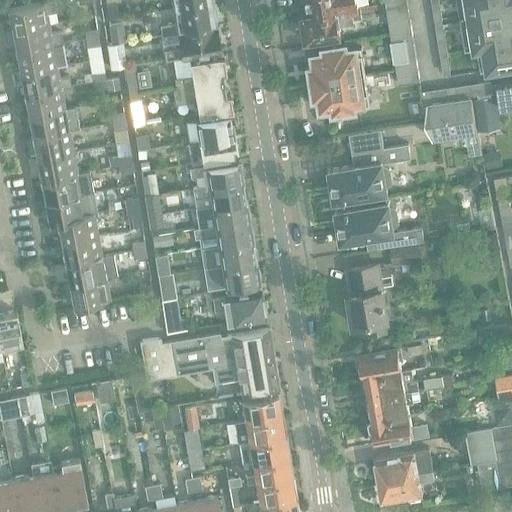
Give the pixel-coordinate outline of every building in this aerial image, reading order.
[(47,0),(8,8),(12,30),(49,23),(47,12),(56,10),(54,0),(47,0)] [(169,0),(171,9),(211,2),(210,0),(169,0)] [(306,0),(309,14),(357,7),(355,0),(306,0)] [(439,0),(430,0),(432,9),(441,8),(439,0)] [(511,0),(456,0),(464,50),(477,48),(480,71),(511,65),(511,0)] [(116,1),(105,3),(108,19),(119,17),(116,1)] [(161,35),(175,33),(175,32),(215,26),(215,25),(214,25),(213,14),(216,14),(214,2),(211,3),(211,2),(171,9),(174,23),(159,25),(161,35)] [(360,7),(357,7),(309,14),(302,16),(307,42),(341,36),(339,25),(352,23),(351,19),(376,15),(374,5),(360,7)] [(441,8),(432,9),(434,19),(442,18),(441,8)] [(410,18),(388,22),(391,40),(404,39),(413,37),(410,18)] [(109,24),(112,43),(125,41),(122,22),(109,24)] [(16,51),(53,44),(63,42),(60,31),(51,33),(49,23),(12,30),(16,51)] [(443,23),(435,25),(437,36),(445,35),(443,23)] [(216,27),(215,26),(175,32),(175,33),(177,46),(163,48),(165,58),(219,49),(218,39),(221,38),(219,27),(216,27)] [(97,27),(84,29),(85,38),(98,36),(97,27)] [(445,35),(437,36),(439,47),(447,46),(445,35)] [(98,36),(85,38),(86,46),(100,44),(98,36)] [(413,37),(404,39),(407,54),(415,52),(413,37)] [(404,39),(391,40),(391,43),(393,57),(395,62),(416,58),(415,52),(407,54),(404,39)] [(16,51),(20,72),(57,65),(53,44),(16,51)] [(310,68),(313,82),(365,74),(361,48),(345,50),(344,45),(324,48),(325,53),(313,55),(315,67),(310,68)] [(447,46),(439,47),(440,59),(448,58),(447,46)] [(172,77),(175,90),(209,84),(208,77),(222,75),(221,71),(225,70),(223,53),(188,59),(191,74),(172,77)] [(110,68),(123,66),(125,66),(124,56),(108,59),(110,68)] [(416,58),(395,62),(396,73),(418,69),(416,58)] [(448,58),(440,59),(442,70),(450,69),(448,58)] [(123,66),(126,81),(136,80),(134,64),(125,66),(123,66)] [(20,72),(24,93),(61,86),(70,84),(69,75),(59,77),(57,65),(20,72)] [(148,68),(136,70),(139,87),(151,85),(148,68)] [(418,69),(396,73),(398,84),(420,80),(418,69)] [(104,70),(91,72),(92,81),(105,79),(105,78),(104,70)] [(91,72),(83,73),(84,82),(92,81),(91,72)] [(370,106),(365,74),(313,82),(315,96),(319,96),(321,108),(333,106),(334,111),(370,106)] [(225,92),(222,75),(208,77),(209,84),(175,90),(177,102),(195,99),(197,114),(231,108),(229,92),(225,92)] [(118,76),(105,78),(105,79),(107,87),(107,89),(120,87),(118,76)] [(105,79),(92,81),(93,89),(107,87),(105,79)] [(140,100),(136,80),(126,81),(129,101),(140,100)] [(497,82),(491,83),(493,92),(498,92),(501,108),(508,107),(510,116),(511,115),(511,80),(497,83),(497,82)] [(24,93),(28,115),(65,108),(61,86),(24,93)] [(495,95),(474,98),(479,131),(500,127),(495,95)] [(477,132),(475,114),(472,97),(428,103),(434,138),(477,132)] [(32,136),(69,129),(78,127),(74,106),(65,108),(28,115),(32,136)] [(124,110),(111,112),(111,113),(112,121),(125,119),(124,110)] [(107,117),(98,119),(99,123),(110,121),(112,121),(111,113),(109,113),(106,114),(107,117)] [(183,121),(186,142),(232,134),(231,126),(234,124),(233,116),(230,115),(229,114),(183,121)] [(125,119),(112,121),(115,142),(129,140),(125,119)] [(32,136),(37,157),(73,150),(69,129),(32,136)] [(144,133),(135,135),(137,149),(149,147),(147,133),(144,133)] [(234,143),(232,134),(186,142),(189,163),(236,156),(236,154),(239,152),(237,144),(234,143)] [(355,197),(355,201),(385,197),(384,192),(387,192),(386,186),(391,181),(389,169),(383,166),(382,162),(410,157),(408,144),(358,152),(360,164),(329,169),(333,200),(355,197)] [(500,149),(483,152),(486,168),(503,165),(500,149)] [(37,157),(41,179),(77,172),(73,150),(37,157)] [(131,154),(108,157),(110,166),(119,164),(132,162),(131,154)] [(196,176),(198,186),(198,187),(241,180),(240,176),(242,174),(241,168),(239,167),(237,159),(188,167),(190,177),(196,176)] [(147,160),(139,161),(140,170),(150,169),(148,160),(147,160)] [(132,162),(119,164),(120,172),(133,170),(132,162)] [(41,179),(45,200),(91,191),(87,170),(77,172),(41,179)] [(141,175),(144,196),(158,194),(154,173),(141,175)] [(495,189),(507,187),(505,177),(493,180),(495,189)] [(192,187),(195,208),(244,200),(244,197),(245,195),(244,188),(242,186),(241,180),(198,187),(198,186),(192,187)] [(49,222),(57,221),(57,220),(85,214),(85,213),(93,212),(95,212),(91,191),(45,200),(49,222)] [(144,196),(147,216),(161,214),(158,194),(144,196)] [(123,199),(124,207),(138,205),(137,197),(123,199)] [(386,202),(385,197),(355,201),(356,206),(335,209),(340,241),(371,236),(373,248),(423,240),(421,227),(393,231),(392,227),(398,222),(396,210),(389,206),(388,201),(386,202)] [(120,200),(107,202),(108,209),(121,207),(120,200)] [(199,216),(200,226),(201,227),(248,220),(247,216),(249,215),(248,207),(245,206),(244,200),(195,208),(197,217),(199,216)] [(497,202),(502,227),(511,224),(511,214),(509,200),(497,202)] [(139,214),(138,205),(124,207),(126,216),(139,214)] [(57,221),(61,241),(97,234),(93,212),(85,213),(85,214),(57,220),(57,221)] [(163,226),(161,214),(147,216),(149,229),(163,226)] [(203,237),(205,246),(205,247),(251,239),(250,236),(252,235),(251,228),(249,226),(248,220),(201,227),(200,226),(198,226),(200,237),(203,237)] [(468,221),(457,223),(458,232),(470,230),(468,221)] [(172,244),(170,232),(151,236),(152,247),(172,244)] [(61,241),(65,262),(101,255),(97,234),(61,241)] [(130,242),(131,249),(145,247),(143,239),(130,242)] [(202,248),(205,266),(254,258),(254,256),(255,254),(254,248),(252,246),(251,239),(205,247),(202,248)] [(393,264),(421,259),(418,244),(391,248),(393,264)] [(146,257),(145,247),(131,249),(133,259),(146,257)] [(161,275),(171,273),(175,272),(172,252),(158,255),(161,275)] [(69,283),(105,276),(117,274),(113,253),(101,255),(65,262),(69,283)] [(255,266),(254,258),(205,266),(208,287),(223,285),(258,279),(257,275),(259,274),(258,268),(255,266)] [(384,320),(387,320),(378,264),(347,269),(351,293),(348,294),(353,325),(367,323),(369,335),(386,332),(384,320)] [(174,293),(171,273),(161,275),(157,276),(160,295),(174,293)] [(109,298),(105,276),(69,283),(73,305),(109,298)] [(139,293),(152,291),(150,282),(138,284),(139,293)] [(262,314),(265,312),(264,303),(260,300),(258,291),(235,295),(235,293),(211,297),(214,311),(227,309),(229,322),(262,316),(262,314)] [(166,332),(186,328),(185,318),(178,319),(174,297),(161,299),(166,332)] [(16,309),(0,312),(0,346),(1,350),(23,346),(16,309)] [(511,322),(491,326),(493,341),(511,337),(511,322)] [(220,332),(169,340),(169,339),(161,340),(160,336),(139,340),(144,365),(145,371),(146,378),(174,373),(211,367),(213,379),(238,375),(241,394),(278,388),(269,327),(220,335),(220,332)] [(435,336),(427,337),(428,345),(436,343),(435,336)] [(421,343),(407,346),(409,354),(423,352),(421,343)] [(363,377),(366,376),(402,370),(400,358),(402,358),(400,347),(358,355),(360,364),(358,366),(360,373),(363,375),(363,377)] [(370,397),(411,391),(419,389),(417,379),(413,379),(411,368),(402,370),(366,376),(367,377),(363,381),(364,387),(368,388),(370,397)] [(21,385),(30,383),(27,370),(19,372),(21,385)] [(152,408),(146,378),(145,371),(129,374),(130,376),(133,394),(136,411),(151,408),(152,408)] [(511,373),(503,375),(507,397),(511,395),(511,373)] [(423,378),(425,388),(443,385),(442,375),(423,378)] [(119,397),(133,394),(130,376),(116,378),(119,397)] [(114,398),(110,378),(94,381),(98,401),(114,398)] [(445,396),(443,385),(425,388),(427,399),(445,396)] [(52,403),(68,401),(65,386),(49,389),(52,403)] [(92,390),(74,393),(75,403),(94,400),(92,390)] [(373,416),(374,418),(374,419),(410,413),(407,401),(412,400),(411,391),(370,397),(372,406),(368,410),(369,415),(373,416)] [(241,398),(245,419),(259,417),(261,419),(266,418),(268,415),(280,413),(279,404),(281,402),(280,398),(278,396),(277,392),(241,398)] [(25,394),(18,395),(20,409),(28,408),(25,394)] [(12,411),(20,409),(18,395),(9,397),(12,411)] [(164,423),(183,418),(178,401),(160,406),(164,423)] [(188,429),(197,428),(199,427),(195,405),(184,407),(188,429)] [(511,420),(510,406),(494,409),(496,424),(511,421),(511,420)] [(152,408),(151,408),(153,417),(161,416),(160,407),(152,408)] [(237,442),(238,442),(262,438),(265,440),(270,439),(271,436),(284,434),(282,425),(284,423),(284,419),(281,417),(280,413),(268,415),(266,418),(261,419),(259,417),(245,419),(233,421),(237,442)] [(412,423),(410,413),(374,419),(374,418),(370,419),(371,422),(369,423),(371,431),(373,432),(374,442),(429,432),(427,420),(412,423)] [(511,423),(491,427),(493,439),(511,435),(511,423)] [(43,424),(34,426),(37,442),(46,440),(43,424)] [(471,463),(477,462),(495,459),(497,458),(495,450),(493,439),(491,427),(466,432),(471,463)] [(201,448),(197,428),(188,429),(183,430),(186,451),(201,448)] [(99,429),(91,430),(94,447),(102,445),(99,429)] [(242,463),(252,461),(266,458),(268,460),(273,459),(275,457),(288,455),(286,446),(288,444),(287,439),(285,438),(284,434),(271,436),(270,439),(265,440),(262,438),(238,442),(242,463)] [(511,435),(493,439),(495,450),(511,447),(511,435)] [(11,443),(6,444),(10,467),(16,466),(15,457),(14,457),(11,443)] [(374,457),(378,479),(432,469),(428,447),(374,457)] [(497,458),(498,462),(511,459),(511,447),(495,450),(497,458)] [(204,468),(201,448),(186,451),(190,470),(204,468)] [(254,473),(239,476),(241,484),(255,482),(269,479),(272,481),(277,480),(279,478),(291,475),(289,466),(291,464),(290,460),(288,458),(288,455),(275,457),(273,459),(268,460),(266,458),(252,461),(254,473)] [(79,459),(51,464),(60,508),(87,503),(79,459)] [(482,492),(501,488),(495,459),(477,462),(482,492)] [(511,459),(498,462),(500,474),(511,471),(511,459)] [(60,508),(51,464),(51,460),(31,464),(33,475),(40,511),(60,508)] [(433,477),(432,469),(378,479),(382,501),(422,494),(419,480),(433,477)] [(511,483),(511,471),(500,474),(502,486),(511,483)] [(215,473),(204,475),(205,483),(217,480),(215,473)] [(33,475),(13,479),(18,511),(39,511),(40,511),(33,475)] [(255,482),(259,502),(273,500),(275,502),(280,501),(282,498),(295,496),(293,486),(295,484),(294,480),(292,479),(291,475),(279,478),(277,480),(272,481),(269,479),(255,482)] [(200,476),(192,477),(195,491),(202,489),(200,476)] [(228,486),(235,485),(241,484),(239,476),(227,478),(228,486)] [(185,479),(187,492),(195,491),(192,477),(185,479)] [(18,511),(13,479),(0,481),(0,511),(18,511)] [(159,484),(152,485),(155,499),(162,497),(159,484)] [(157,511),(156,507),(155,499),(152,485),(145,487),(147,500),(135,502),(136,511),(157,511)] [(228,486),(232,507),(239,506),(235,485),(228,486)] [(107,507),(114,506),(113,498),(112,492),(105,494),(107,507)] [(136,511),(135,502),(133,494),(113,498),(114,506),(115,511),(136,511)] [(220,511),(217,496),(197,500),(198,511),(220,511)] [(295,500),(295,496),(282,498),(280,501),(275,502),(273,500),(259,502),(260,511),(297,511),(297,508),(298,506),(298,501),(295,500)] [(198,511),(197,500),(176,504),(178,511),(198,511)]
